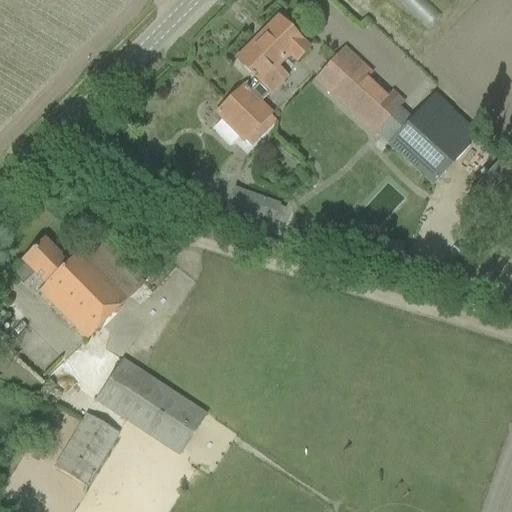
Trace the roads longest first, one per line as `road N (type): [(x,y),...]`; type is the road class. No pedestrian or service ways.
road 1 (track): [(511,340),(140,227),(92,209),(28,165)]
road 2 (tertiary): [(0,193),(193,0)]
